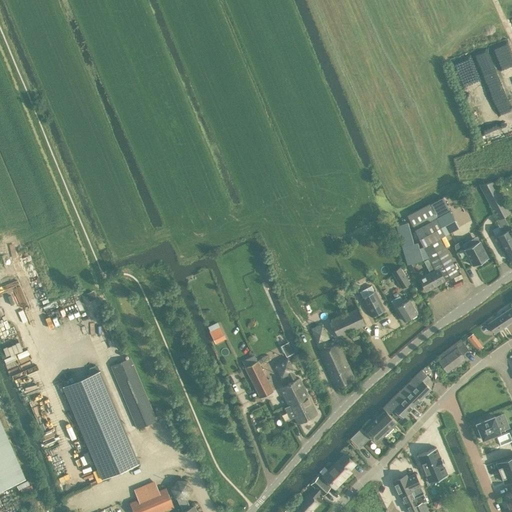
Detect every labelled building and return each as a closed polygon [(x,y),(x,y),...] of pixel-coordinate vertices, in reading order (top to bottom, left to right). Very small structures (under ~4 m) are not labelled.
[(483,184),(484,185),(497,210),(494,212),(498,219),(496,220),(503,232),(495,236),(508,259),(511,256),(511,232),(503,216),(509,213),(492,182),(483,184)] [(443,198),(408,216),(415,229),(414,230),(429,259),(424,261),(430,272),(419,278),(425,290),(444,280),(444,281),(458,273),(440,237),(459,227),(450,211),(443,198)] [(408,222),(396,225),(407,263),(419,260),(422,259),(417,242),(414,243),(408,222)] [(479,240),(476,236),(462,244),(464,248),(473,264),(488,256),(479,240)] [(400,266),(391,272),(401,288),(409,282),(400,266)] [(359,291),(362,297),(361,297),(372,316),(385,309),(375,290),(374,291),(371,285),(359,291)] [(395,298),(391,300),(404,321),(411,316),(413,317),(416,315),(416,313),(417,313),(409,299),(407,300),(406,298),(402,300),(399,295),(397,291),(393,294),(395,298)] [(511,306),(487,323),(494,333),(511,321),(511,306)] [(365,324),(358,308),(331,320),(338,336),(365,324)] [(224,335),(220,326),(210,331),(214,340),(224,335)] [(473,344),(477,340),(472,334),(468,337),(473,344)] [(468,349),(460,339),(439,355),(442,359),(439,361),(447,371),(464,358),(461,354),(468,349)] [(291,353),(293,352),(288,342),(286,343),(282,345),(287,356),(291,353)] [(335,386),(354,378),(338,343),(319,351),(335,386)] [(137,428),(156,420),(130,357),(111,365),(137,428)] [(289,405),(308,396),(299,377),(296,379),(292,371),(294,370),(288,358),(276,364),(282,377),(288,374),(292,381),(280,387),(289,405)] [(253,382),(265,375),(258,360),(245,366),(253,382)] [(422,369),(399,391),(408,401),(414,406),(431,389),(423,381),(428,376),(422,369)] [(138,462),(100,370),(62,385),(101,478),(138,462)] [(265,375),(253,382),(260,397),(273,390),(265,375)] [(399,391),(383,407),(385,410),(388,413),(394,407),(398,411),(396,413),(401,418),(403,416),(414,406),(408,401),(399,391)] [(298,423),(317,414),(308,396),(289,405),(291,409),(287,411),(291,418),(295,416),(298,423)] [(388,413),(385,410),(364,429),(376,441),(397,422),(388,413)] [(500,432),(494,416),(494,415),(493,415),(493,416),(476,423),(476,422),(475,423),(475,424),(476,424),(477,427),(475,427),(477,433),(479,432),(482,439),(500,432)] [(0,489),(24,479),(0,424),(0,489)] [(360,428),(351,438),(359,446),(369,437),(360,428)] [(447,474),(443,464),(444,464),(441,457),(440,457),(436,447),(417,454),(429,482),(447,474)] [(348,470),(354,463),(344,454),(323,476),(335,488),(350,472),(348,470)] [(511,456),(497,463),(498,467),(500,472),(511,467),(511,456)] [(511,467),(500,472),(502,478),(503,478),(504,482),(511,478),(511,467)] [(408,472),(393,479),(400,495),(413,489),(420,485),(414,473),(410,475),(408,472)] [(315,488),(310,494),(295,509),(298,511),(308,511),(318,502),(314,499),(320,492),(323,495),(329,487),(318,477),(311,484),(315,488)] [(187,480),(177,480),(171,488),(182,511),(179,511),(196,511),(194,505),(190,507),(185,497),(191,489),(187,480)] [(133,511),(160,511),(174,506),(166,487),(129,502),(133,511)] [(413,489),(400,495),(407,511),(413,511),(414,511),(428,511),(429,511),(425,503),(429,501),(423,490),(415,494),(413,489)] [(439,499),(433,501),(436,507),(442,505),(439,499)]
